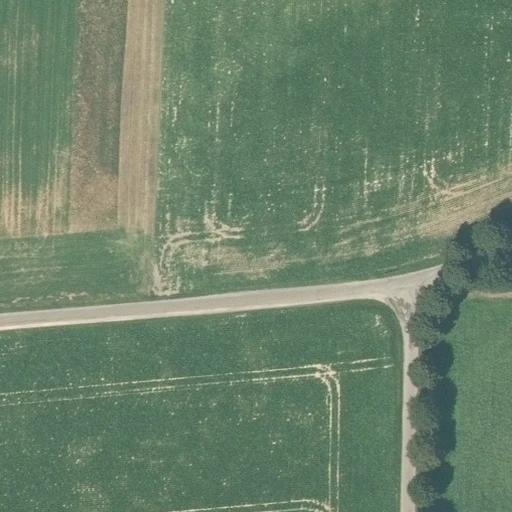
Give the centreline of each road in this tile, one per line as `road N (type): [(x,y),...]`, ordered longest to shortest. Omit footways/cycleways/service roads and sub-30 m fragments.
road 1 (unclassified): [(0,323),(409,283)]
road 2 (unclassified): [(408,511),(409,283)]
